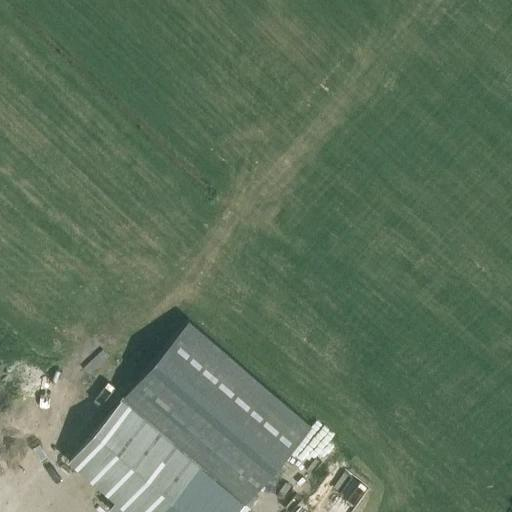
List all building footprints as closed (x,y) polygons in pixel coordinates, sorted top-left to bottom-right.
[(160,319),(154,329),(175,342),(181,332),(160,319)] [(192,323),(72,456),(117,497),(110,505),(117,511),(158,511),(204,461),(247,500),(310,430),(192,323)] [(16,425),(5,448),(24,457),(35,434),(16,425)] [(236,511),(247,500),(204,461),(158,511),(236,511)] [(8,479),(14,490),(29,481),(23,470),(8,479)] [(32,511),(17,498),(4,511),(32,511)]
